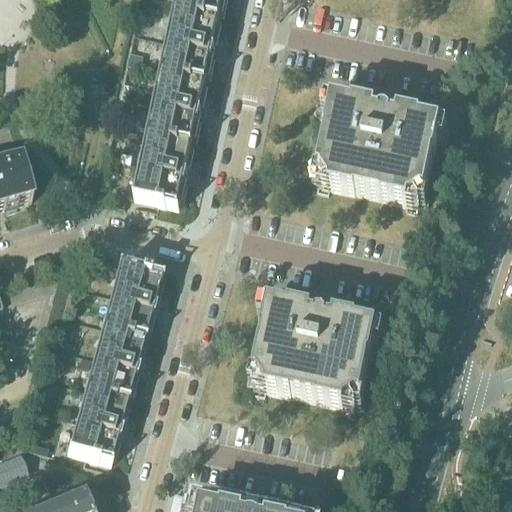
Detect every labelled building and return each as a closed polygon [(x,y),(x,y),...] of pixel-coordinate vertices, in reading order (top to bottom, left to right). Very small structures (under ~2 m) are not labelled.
[(223,0),(226,1),(226,0),(225,0),(178,0),(175,17),(218,26),(222,0),(223,0)] [(175,17),(162,79),(204,88),(210,63),(212,63),(213,62),(213,61),(210,61),(212,53),(214,54),(215,52),(212,51),(218,26),(175,17)] [(142,61),(131,59),(128,71),(139,73),(142,61)] [(198,126),(199,125),(199,124),(196,124),(198,116),(201,116),(201,114),(198,114),(204,88),(162,79),(148,142),(190,151),(196,125),(198,126)] [(331,108),(323,106),(320,124),(327,125),(325,139),(326,139),(318,176),(313,175),(310,187),(318,188),(318,190),(317,197),(329,199),(330,195),(355,200),(355,199),(381,205),(381,206),(407,211),(406,216),(417,218),(419,211),(420,211),(427,212),(430,200),(425,199),(433,162),(434,162),(437,149),(445,151),(449,133),(441,132),(441,131),(421,126),(421,124),(398,119),(397,124),(391,123),(392,122),(380,119),(380,120),(375,119),(376,114),(353,109),(352,111),(332,106),(331,108)] [(148,142),(135,205),(158,210),(158,211),(165,213),(166,212),(179,215),(179,214),(177,213),(183,188),(185,189),(186,187),(183,186),(185,178),(187,179),(188,177),(185,177),(190,151),(148,142)] [(19,165),(0,170),(0,214),(31,205),(19,165)] [(117,272),(100,334),(142,346),(149,320),(151,321),(152,320),(149,319),(152,311),(154,312),(154,310),(152,310),(159,284),(160,284),(160,283),(148,280),(148,279),(141,277),(141,278),(117,272)] [(357,327),(345,325),(334,322),(332,327),(327,326),(328,325),(316,323),(316,324),(311,323),(312,318),(289,313),(288,315),(267,310),(267,311),(259,309),(256,327),(263,328),(261,342),(262,342),(254,379),(249,378),(246,390),(254,391),(254,392),(253,400),(265,402),(266,398),(291,403),(291,402),(317,408),(317,409),(343,414),(342,419),(353,421),(355,414),(356,413),(363,415),(366,403),(361,402),(369,365),(370,365),(373,352),(381,354),(385,336),(377,335),(377,334),(356,329),(357,327)] [(83,396),(125,408),(132,382),(135,383),(135,381),(133,381),(135,373),(137,373),(138,371),(135,371),(142,346),(100,334),(83,396)] [(83,396),(76,425),(67,458),(90,465),(90,466),(97,468),(98,467),(108,470),(115,444),(118,445),(119,443),(116,442),(118,435),(121,436),(121,434),(118,433),(125,408),(83,396)] [(17,464),(15,465),(1,471),(0,471),(0,490),(24,480),(17,464)] [(85,511),(82,503),(58,511),(85,511)]
